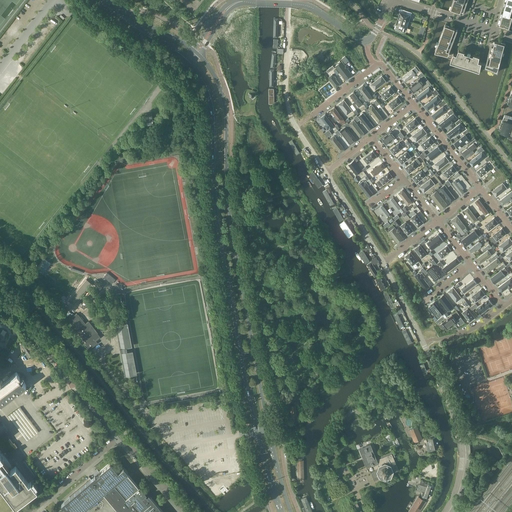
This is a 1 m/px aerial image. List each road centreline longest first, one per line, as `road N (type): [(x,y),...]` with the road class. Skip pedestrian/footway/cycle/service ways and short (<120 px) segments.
road 1 (secondary): [(291,511),(239,275),(225,109),(198,54)]
road 2 (secondary): [(186,61),(211,109),(226,275),(253,418),(281,511)]
road 3 (residential): [(443,511),(461,442),(383,262)]
road 4 (tertiary): [(121,438),(7,306)]
road 5 (residential): [(324,171),(289,112),(287,31)]
road 6 (tertiary): [(229,6),(305,4),(365,41)]
